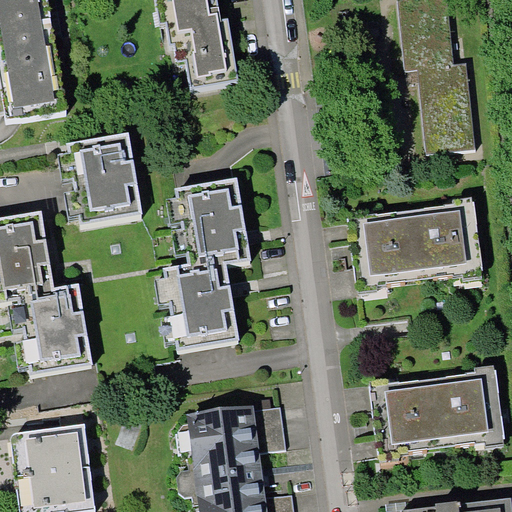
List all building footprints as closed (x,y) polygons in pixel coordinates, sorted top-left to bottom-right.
[(46,0),(0,0),(0,91),(6,128),(67,117),(46,0)] [(216,0),(155,0),(160,29),(166,28),(170,51),(175,50),(178,67),(186,66),(191,94),(238,86),(228,26),(221,27),(216,0)] [(408,86),(420,85),(428,156),(474,152),(466,68),(453,69),(446,0),(421,0),(399,2),(408,86)] [(127,143),(73,152),(86,229),(140,220),(127,143)] [(180,352),(236,342),(224,270),(249,266),(237,191),(179,201),(191,274),(167,278),(180,352)] [(468,206),(348,220),(356,287),(476,274),(468,206)] [(0,307),(21,304),(33,376),(90,367),(77,293),(53,297),(40,224),(0,231),(0,307)] [(489,376),(374,389),(382,458),(497,445),(489,376)] [(282,410),(190,422),(195,465),(188,465),(194,511),(201,511),(200,511),(294,511),(293,499),(263,503),(261,489),(258,489),(256,470),(258,470),(257,457),(287,453),(282,410)] [(95,511),(85,431),(17,439),(26,511),(95,511)]
